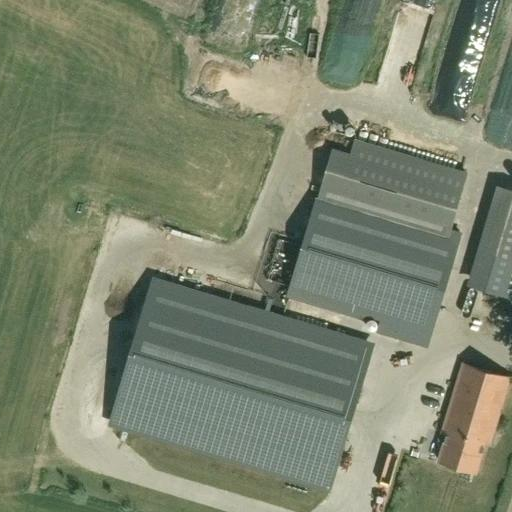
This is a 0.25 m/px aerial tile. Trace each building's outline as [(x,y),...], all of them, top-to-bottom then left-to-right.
[(332,149),(289,292),(379,319),(375,331),(424,346),(458,231),(450,229),(456,208),(466,173),(355,140),(351,154),(332,149)] [(511,190),(484,184),(460,287),(511,298),(511,190)] [(281,281),(283,239),(269,239),(267,281),(281,281)] [(154,282),(112,422),(330,486),(371,347),(154,282)] [(463,363),(444,428),(447,429),(438,461),(476,472),(485,441),(490,442),(509,377),(463,363)]
